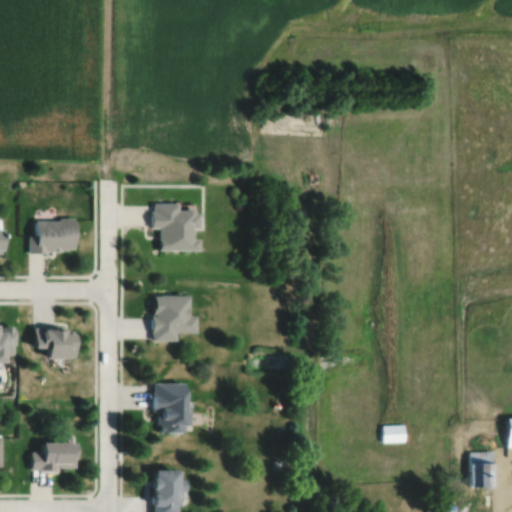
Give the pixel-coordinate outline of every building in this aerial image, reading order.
[(154,251),(192,251),(192,204),(146,204),(146,229),(154,229),(154,251)] [(28,220),(28,254),(69,254),(70,220),(28,220)] [(189,317),(181,316),(182,297),(147,296),(146,341),(169,342),(170,333),(188,333),(189,317)] [(0,355),(9,356),(9,327),(0,327),(0,355)] [(69,358),(69,330),(28,330),(28,348),(37,348),(37,358),(69,358)] [(149,434),(180,434),(180,383),(149,383),(149,434)] [(511,445),(505,446),(503,416),(511,415),(511,445)] [(379,442),(401,442),(401,427),(379,427),(379,442)] [(26,452),(26,470),(70,470),(70,443),(35,443),(35,452),(26,452)] [(465,453),(465,488),(489,488),(489,453),(465,453)] [(170,511),(170,470),(145,470),(145,511),(170,511)] [(440,511),(440,500),(425,500),(424,511),(440,511)]
